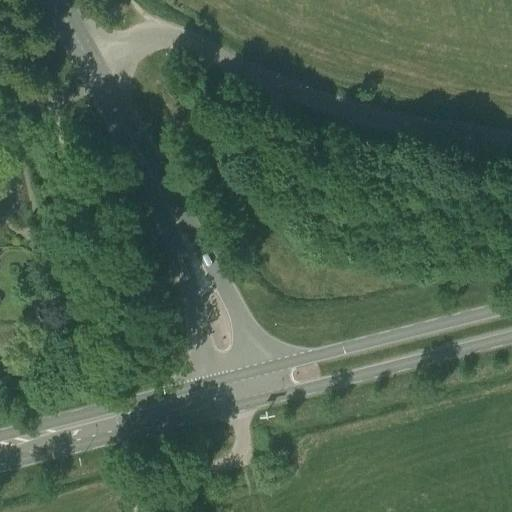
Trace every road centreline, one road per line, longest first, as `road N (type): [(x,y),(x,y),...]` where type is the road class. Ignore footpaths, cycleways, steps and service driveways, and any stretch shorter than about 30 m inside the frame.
road 1 (unclassified): [(511,142),(365,118),(172,38),(137,51),(98,81)]
road 2 (tertiary): [(229,378),(176,238),(98,81)]
road 3 (primary): [(511,307),(229,378)]
road 4 (primary): [(238,408),(511,338)]
road 5 (primary): [(0,468),(238,408)]
road 6 (primary): [(229,378),(0,437)]
road 7 (unclassified): [(137,511),(137,492),(148,484),(236,459),(246,446),(238,408)]
